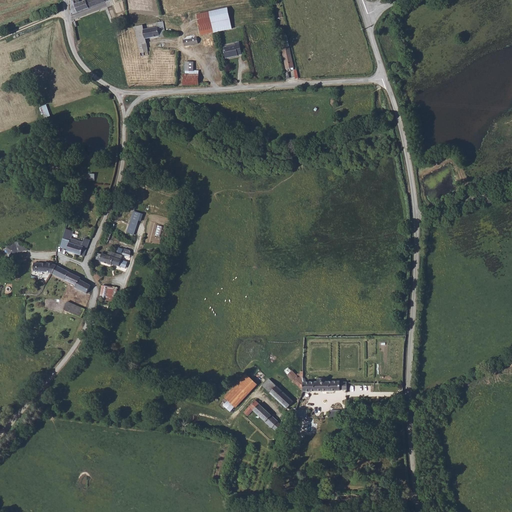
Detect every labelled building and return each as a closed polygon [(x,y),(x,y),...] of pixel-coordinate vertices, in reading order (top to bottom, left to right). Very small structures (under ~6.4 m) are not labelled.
[(91,3),(94,2),(93,0),(87,0),(83,2),(82,0),(77,0),(74,2),(74,4),(75,8),(74,10),(73,12),(74,14),(92,8),(91,3)] [(201,16),(206,36),(236,29),(231,9),(201,16)] [(152,51),(152,48),(151,42),(150,38),(163,35),(164,37),(170,36),(167,21),(161,23),(162,27),(148,29),(147,25),(139,27),(145,53),(152,51)] [(286,44),(286,46),(293,45),(291,35),(283,36),(285,44),(286,44)] [(203,43),(202,37),(188,40),(189,46),(203,43)] [(242,57),(242,56),(246,55),(244,43),(240,44),(240,46),(228,49),(230,59),(242,57)] [(295,71),(295,67),(297,67),(294,48),(286,49),(291,72),(295,71)] [(198,63),(190,63),(189,72),(197,72),(198,63)] [(203,73),(197,72),(189,72),(189,75),(187,75),(186,85),(202,85),(203,73)] [(45,117),(50,116),(48,104),(40,106),(41,114),(45,114),(45,117)] [(59,248),(67,250),(69,239),(71,232),(63,230),(59,248)] [(66,252),(83,258),(88,241),(83,240),(82,243),(69,239),(67,250),(66,252)] [(16,241),(16,244),(2,247),(4,256),(28,251),(27,244),(22,245),(21,240),(16,241)] [(98,259),(101,259),(101,260),(115,262),(117,251),(108,248),(108,252),(102,251),(102,253),(99,253),(98,259)] [(117,251),(115,262),(121,264),(124,254),(117,251)] [(33,272),(38,273),(52,275),(56,267),(46,265),(46,267),(34,265),(33,272)] [(52,275),(58,278),(62,270),(56,267),(52,275)] [(58,278),(75,288),(74,290),(86,296),(90,288),(82,284),(84,281),(79,279),(62,270),(58,278)] [(93,277),(98,283),(102,279),(97,274),(96,274),(95,274),(94,274),(93,275),(93,276),(93,277)] [(102,300),(109,301),(111,288),(103,288),(103,294),(102,300)] [(62,313),(79,321),(83,313),(66,304),(62,313)] [(282,381),(302,393),(303,383),(299,381),(291,376),(287,375),(282,381)] [(232,391),(234,391),(253,392),(258,386),(247,376),(232,391)] [(302,393),(341,392),(342,391),(349,391),(349,385),(342,385),(342,384),(328,383),(328,381),(318,381),(318,383),(303,383),(302,393)] [(264,388),(270,393),(271,395),(276,389),(269,382),(264,388)] [(271,395),(287,410),(290,409),(293,404),(276,389),(271,395)] [(225,398),(229,401),(230,402),(234,391),(232,391),(225,398)] [(230,402),(236,407),(237,409),(253,392),(234,391),(230,402)] [(254,413),(277,435),(283,429),(279,424),(257,404),(251,410),(254,413)] [(294,419),(296,419),(301,419),(308,419),(308,411),(297,411),(294,419)] [(332,411),(332,419),(342,419),(342,414),(349,414),(349,411),(332,411)]
